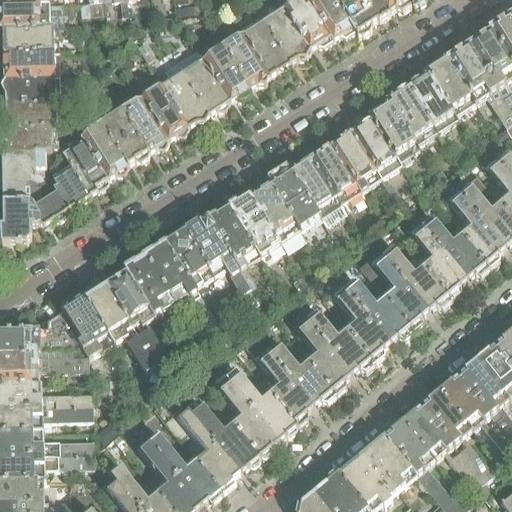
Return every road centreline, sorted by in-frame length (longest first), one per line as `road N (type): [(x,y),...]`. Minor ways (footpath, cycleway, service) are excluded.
road 1 (residential): [(0,307),(483,0)]
road 2 (residential): [(511,309),(268,511)]
